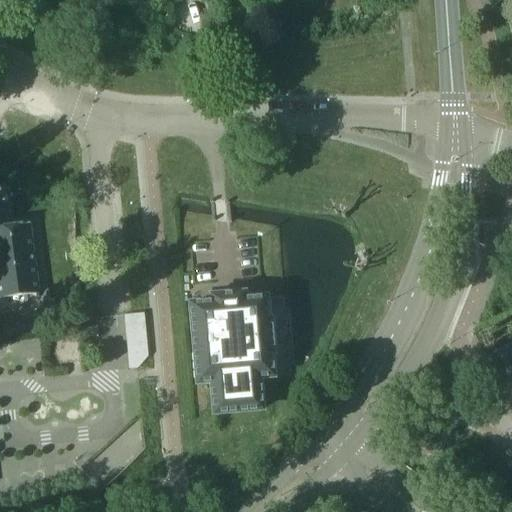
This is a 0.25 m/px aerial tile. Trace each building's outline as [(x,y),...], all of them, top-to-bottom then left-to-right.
[(0,298),(39,294),(31,224),(0,228),(0,298)] [(196,304),(191,305),(197,384),(211,383),(214,414),(262,410),(259,378),(273,377),(271,354),(273,354),(270,321),(268,322),(266,298),(245,300),(244,294),(212,297),(212,303),(196,304)] [(45,333),(43,324),(43,315),(0,319),(0,325),(2,338),(45,333)] [(89,337),(98,336),(97,326),(88,327),(89,337)] [(56,367),(80,364),(76,328),(52,331),(56,367)]
